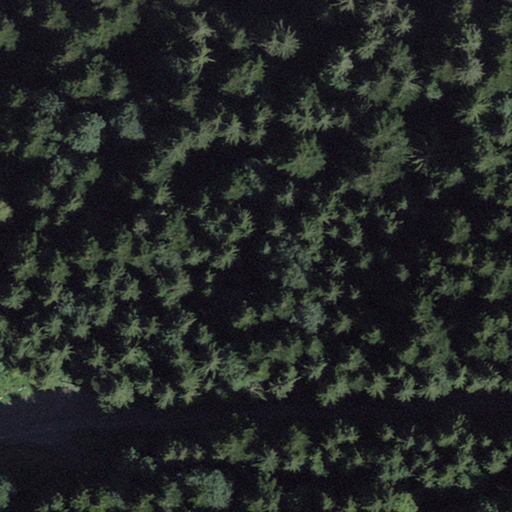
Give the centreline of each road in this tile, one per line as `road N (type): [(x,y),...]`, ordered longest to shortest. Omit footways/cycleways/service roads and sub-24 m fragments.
road 1 (unclassified): [(511,398),(0,426)]
road 2 (track): [(511,482),(269,475),(101,459),(56,419)]
